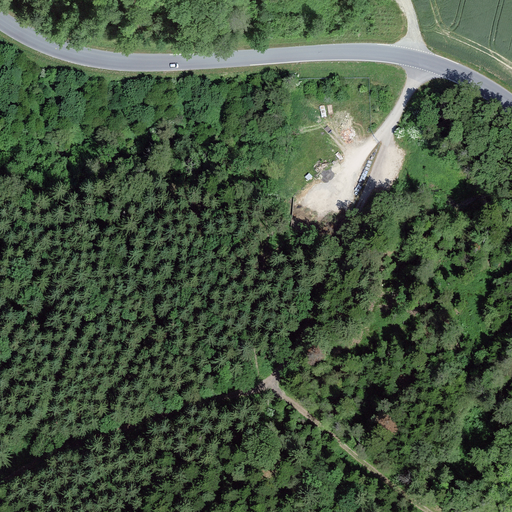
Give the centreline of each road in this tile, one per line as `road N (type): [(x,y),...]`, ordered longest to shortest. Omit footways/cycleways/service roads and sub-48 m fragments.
road 1 (track): [(406,0),(415,81),(310,324),(272,382),(425,511)]
road 2 (tertiary): [(511,104),(457,72),(400,55),(125,62),(71,53),(0,19)]
road 3 (track): [(272,382),(212,407),(99,399),(64,405),(0,474)]
